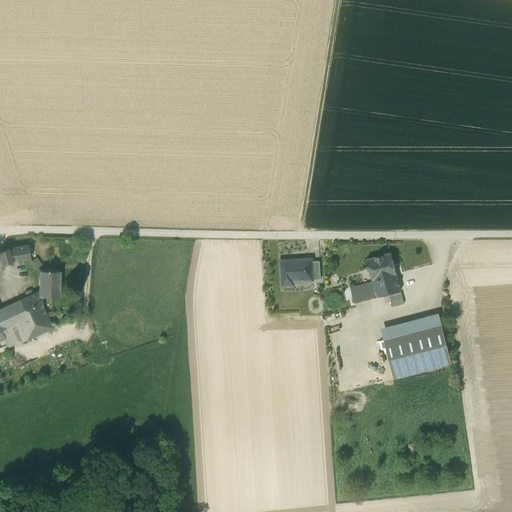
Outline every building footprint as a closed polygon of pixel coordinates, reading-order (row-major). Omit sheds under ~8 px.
[(0,251),(0,253),(3,264),(10,262),(26,259),(30,259),(28,246),(6,249),(0,251)] [(4,338),(9,348),(52,328),(44,310),(40,297),(39,297),(39,291),(32,294),(30,290),(24,293),(26,297),(0,309),(0,265),(3,264),(0,253),(0,330),(1,330),(4,338)] [(367,259),(372,280),(396,273),(391,253),(367,259)] [(36,267),(37,268),(42,265),(36,258),(32,261),(36,267)] [(281,262),(283,286),(293,285),(293,280),(311,279),(312,279),(311,262),(310,260),(281,262)] [(311,279),(311,280),(321,279),(320,261),(311,262),(312,279),(311,279)] [(40,297),(59,297),(60,271),(39,270),(39,291),(39,297),(40,297)] [(373,282),(367,284),(350,288),(354,303),(371,298),(401,291),(396,273),(372,280),(373,282)] [(389,295),(392,307),(404,304),(401,292),(389,295)] [(381,328),(384,340),(442,324),(439,313),(381,328)] [(384,340),(394,378),(414,373),(452,363),(442,324),(384,340)]
